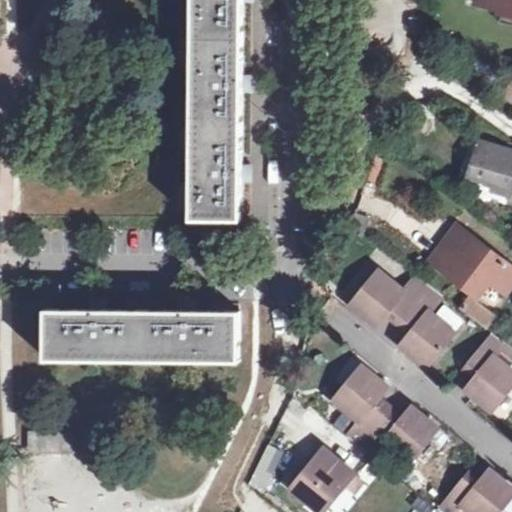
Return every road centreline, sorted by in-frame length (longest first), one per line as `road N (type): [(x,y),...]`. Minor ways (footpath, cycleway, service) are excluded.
road 1 (unknown): [(281,192),(324,187),(422,63),(445,68),(511,111)]
road 2 (residential): [(511,457),(279,276)]
road 3 (residential): [(0,277),(279,276)]
road 4 (residential): [(279,276),(285,0)]
road 5 (residential): [(279,276),(280,390),(306,423)]
